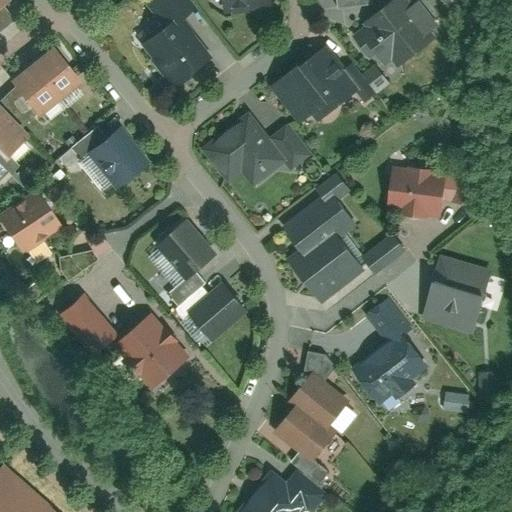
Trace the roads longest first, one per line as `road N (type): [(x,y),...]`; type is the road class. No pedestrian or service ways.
road 1 (residential): [(205,511),(263,392),(277,311)]
road 2 (residential): [(148,511),(28,416),(0,373)]
road 3 (residential): [(303,0),(295,39),(169,138)]
road 4 (residential): [(205,183),(122,240),(111,277),(126,299)]
road 5 (residential): [(169,138),(62,18)]
road 6 (residential): [(277,311),(257,248),(205,183)]
road 7 (residential): [(277,311),(321,315),(386,265),(406,265)]
